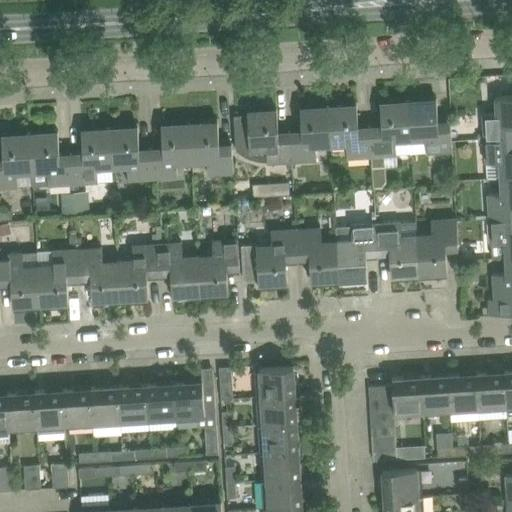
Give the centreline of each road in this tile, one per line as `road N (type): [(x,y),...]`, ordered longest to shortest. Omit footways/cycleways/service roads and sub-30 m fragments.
road 1 (residential): [(0,81),(511,47)]
road 2 (secondary): [(0,28),(369,4)]
road 3 (residential): [(339,328),(0,351)]
road 4 (residential): [(344,511),(339,328)]
road 5 (residential): [(511,329),(339,328)]
road 6 (secondary): [(369,4),(421,14),(510,0)]
